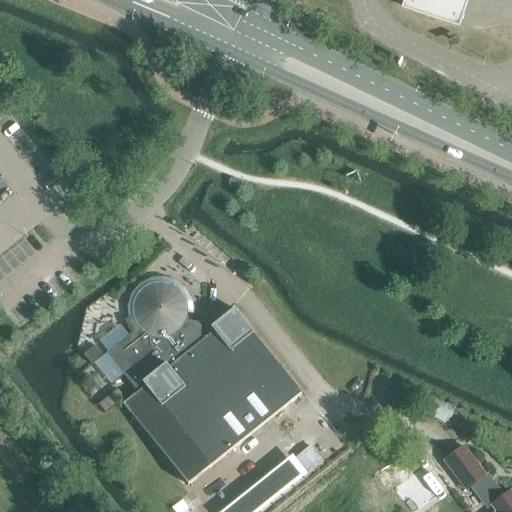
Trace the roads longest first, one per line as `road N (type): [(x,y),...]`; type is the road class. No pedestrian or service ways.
road 1 (secondary): [(234,53),(511,179)]
road 2 (secondary): [(511,149),(245,22)]
road 3 (secondary): [(110,0),(234,53)]
